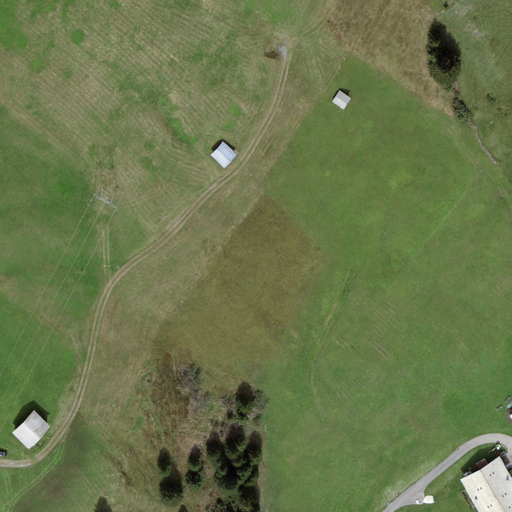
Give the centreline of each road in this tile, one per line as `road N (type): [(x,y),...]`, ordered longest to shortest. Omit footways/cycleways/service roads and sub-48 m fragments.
road 1 (track): [(291,60),(244,161),(160,248),(110,286),(77,409),(32,465),(0,465)]
road 2 (residential): [(389,511),(464,448),(488,438),(511,444)]
